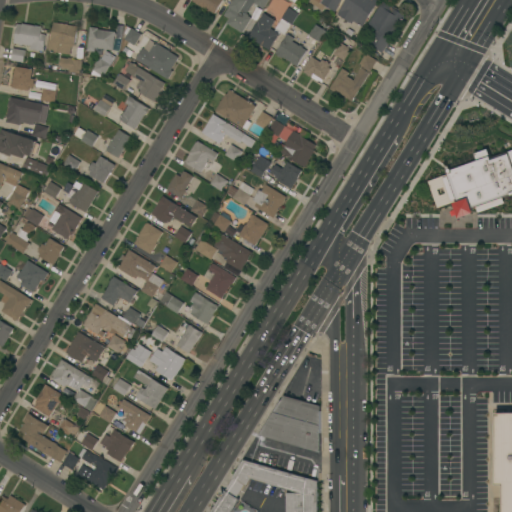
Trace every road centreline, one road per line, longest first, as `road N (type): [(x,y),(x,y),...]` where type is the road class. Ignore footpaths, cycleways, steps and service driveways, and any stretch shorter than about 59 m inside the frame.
road 1 (residential): [(438,0),(124,511)]
road 2 (residential): [(214,56),(0,408)]
road 3 (primary): [(343,204),(181,469)]
road 4 (residential): [(119,0),(352,142)]
road 5 (primary): [(189,511),(332,286)]
road 6 (primary): [(350,259),(454,81)]
